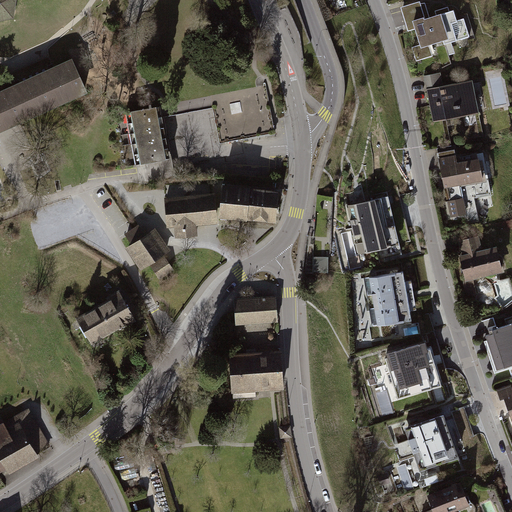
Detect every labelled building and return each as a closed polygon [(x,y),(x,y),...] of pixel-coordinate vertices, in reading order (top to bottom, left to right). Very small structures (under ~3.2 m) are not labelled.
[(417,4),(399,9),(406,33),(412,32),(416,47),(410,49),(413,61),(428,57),(452,51),(450,44),(468,40),(462,20),(455,22),(452,10),(421,19),(417,4)] [(12,84),(0,89),(0,131),(83,93),(67,60),(50,68),(41,48),(3,65),(12,84)] [(469,82),(426,90),(432,123),(476,114),(469,82)] [(275,132),(266,85),(156,107),(158,118),(213,108),(220,143),(275,132)] [(156,107),(126,112),(136,168),(167,162),(158,118),(156,107)] [(453,157),(439,160),(444,189),(471,184),(474,199),(490,196),(483,158),(454,163),(453,157)] [(277,192),(223,186),(220,216),(274,222),(277,192)] [(218,225),(215,194),(165,198),(167,228),(174,228),(175,238),(197,236),(196,227),(218,225)] [(348,207),(359,257),(401,247),(390,198),(348,207)] [(463,199),(449,202),(453,219),(467,215),(463,199)] [(131,245),(126,249),(140,271),(171,250),(155,228),(145,235),(138,225),(124,234),(131,245)] [(464,254),(457,256),(463,281),(502,271),(496,246),(480,250),(477,239),(462,243),(464,254)] [(164,256),(150,266),(159,280),(174,270),(164,256)] [(329,271),(330,258),(317,257),(316,271),(329,271)] [(409,277),(369,283),(376,331),(416,325),(409,277)] [(107,300),(75,318),(91,346),(136,321),(119,291),(106,298),(107,300)] [(276,298),(235,300),(237,323),(277,321),(276,298)] [(487,339),(484,340),(493,368),(511,362),(511,323),(511,320),(489,327),(491,331),(485,333),(487,339)] [(425,343),(386,354),(398,398),(440,386),(430,351),(428,352),(425,343)] [(282,350),(229,354),(232,394),(284,390),(282,350)] [(511,394),(510,388),(497,392),(511,434),(511,394)] [(0,474),(7,471),(10,476),(40,458),(39,455),(52,447),(29,409),(0,426),(0,474)] [(444,418),(406,431),(420,472),(458,459),(444,418)] [(291,426),(279,427),(281,439),(292,437),(291,426)] [(403,482),(407,490),(414,486),(411,479),(403,482)] [(475,511),(467,489),(431,501),(435,511),(475,511)]
